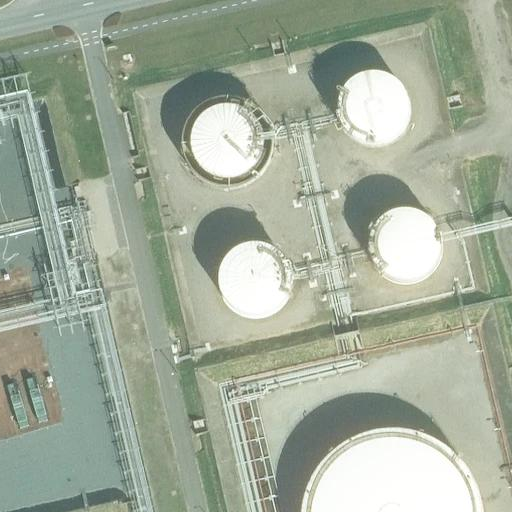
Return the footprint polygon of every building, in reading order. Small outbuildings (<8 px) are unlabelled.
[(154,511),(86,208),(62,210),(33,76),(0,82),(0,143),(6,143),(2,124),(12,121),(13,131),(22,141),(50,257),(55,256),(58,275),(42,278),(49,284),(45,292),(50,292),(52,300),(58,323),(60,337),(92,332),(132,511),(154,511)] [(408,120),(409,112),(409,106),(407,100),(405,95),(400,89),(394,83),(388,80),(383,78),(376,77),(368,77),(362,78),(355,81),(349,86),(344,92),(341,97),(338,104),(337,111),(338,119),(340,125),(343,131),(346,136),(352,141),(359,145),(364,147),(371,148),(378,148),(385,146),(392,143),(397,139),(403,133),(406,128),(408,120)] [(263,154),(264,146),(263,138),(261,132),(258,126),(254,121),(247,116),(242,113),(236,111),(230,110),(222,111),(217,112),(210,116),(204,121),(199,126),(196,132),(194,138),(193,145),(194,151),(196,158),(199,165),(203,170),(207,174),(212,177),(218,180),(227,181),(234,181),(240,179),(247,176),(253,172),(258,166),(261,160),(263,154)] [(511,219),(440,236),(438,231),(431,223),(421,216),(410,214),(398,214),(388,218),(379,225),(373,236),(370,251),(375,265),(384,277),(396,284),(408,284),(421,282),(431,275),(439,265),(442,252),(442,244),(511,227),(511,219)] [(290,291),(291,284),(290,277),(288,270),(285,264),(281,259),(275,254),(269,251),(262,249),(256,249),(250,249),(243,251),(237,254),(230,259),(226,264),(223,270),(221,277),(221,284),(222,291),(223,297),(226,302),(230,308),(236,313),(243,316),(251,318),(255,318),(260,318),(268,316),(275,313),(280,309),(284,304),(287,298),(290,291)] [(0,336),(58,323),(52,300),(0,312),(0,336)] [(481,511),(481,506),(479,498),(476,489),(472,481),(468,473),(463,467),(457,459),(444,449),(436,443),(429,440),(420,436),(409,433),(400,432),(392,431),(374,432),(366,434),(357,437),(351,440),(340,446),(332,452),(326,457),(319,464),(313,472),(309,479),(305,487),(302,495),(300,504),(298,511),(481,511)]
